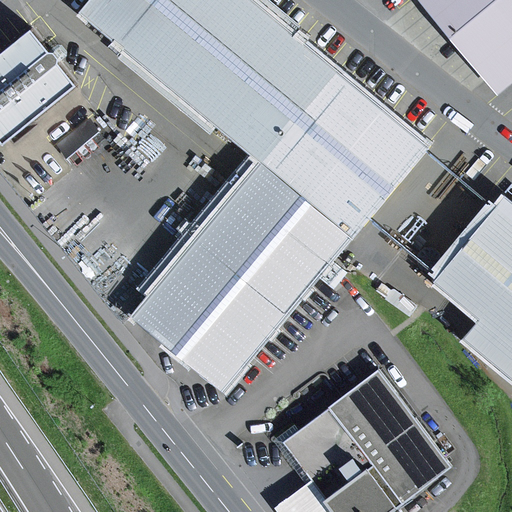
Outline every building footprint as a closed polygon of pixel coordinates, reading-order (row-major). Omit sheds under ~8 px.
[(441,151),(259,0),(97,0),(87,12),(262,158),(130,316),(231,401),(441,151)] [(511,0),(433,0),(509,95),(511,92),(511,0)] [(34,33),(0,59),(0,143),(4,149),(79,92),(34,33)] [(82,167),(116,142),(99,119),(64,144),(82,167)] [(511,205),(511,204),(446,284),(492,321),(478,340),(511,367),(511,205)] [(385,370),(284,445),(334,511),(401,511),(459,469),(385,370)]
